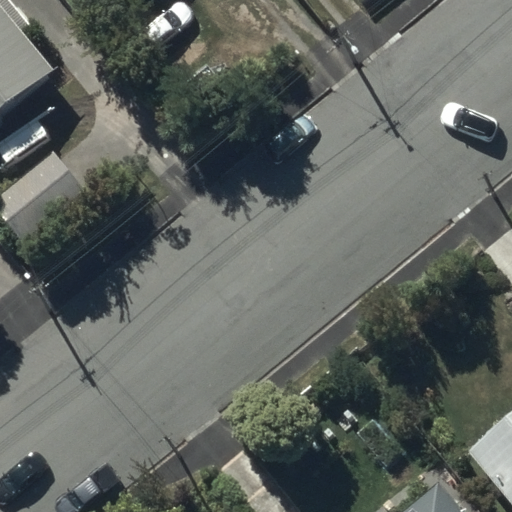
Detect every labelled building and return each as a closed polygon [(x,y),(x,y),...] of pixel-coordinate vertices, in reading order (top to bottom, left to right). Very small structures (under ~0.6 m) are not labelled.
[(79,0),(92,15),(109,0),(79,0)] [(0,139),(59,89),(24,48),(34,40),(6,6),(0,10),(0,139)] [(85,205),(53,165),(0,208),(0,225),(24,255),(85,205)] [(511,511),(511,434),(471,467),(507,511),(511,511)] [(451,511),(439,498),(422,511),(451,511)]
